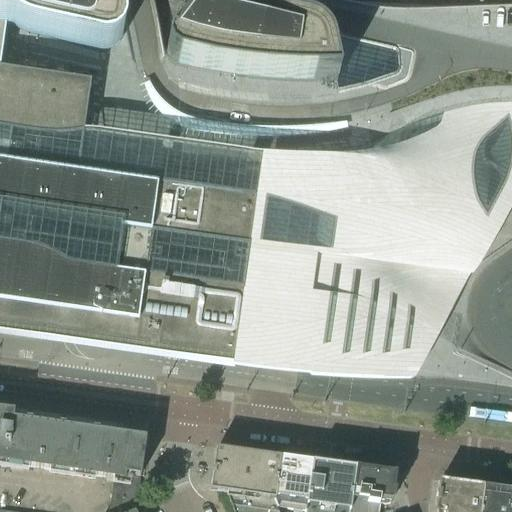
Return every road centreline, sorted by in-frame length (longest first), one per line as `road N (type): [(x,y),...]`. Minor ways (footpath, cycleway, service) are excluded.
road 1 (residential): [(140,0),(148,53),(164,85),(189,99),(270,113),(387,96),(434,71),(445,44)]
road 2 (residential): [(256,0),(445,44)]
road 3 (tertiary): [(184,408),(0,383)]
road 4 (tertiary): [(334,430),(184,408)]
